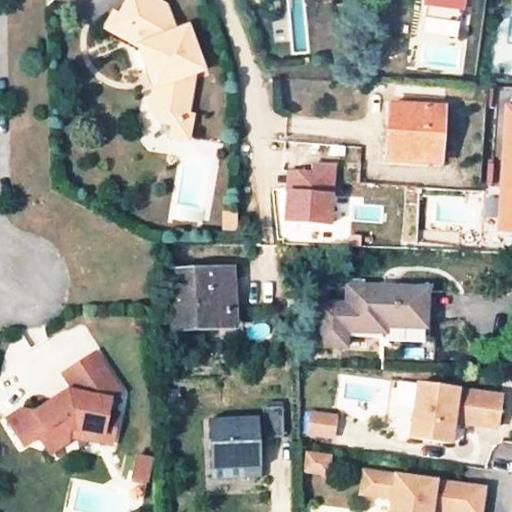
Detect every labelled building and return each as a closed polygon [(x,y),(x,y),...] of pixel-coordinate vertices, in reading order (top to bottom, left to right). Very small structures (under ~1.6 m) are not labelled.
[(129,0),(123,14),(127,16),(119,31),(141,43),(156,93),(154,115),(161,124),(175,126),(173,141),(193,143),(197,114),(192,113),(197,74),(205,71),(190,26),(176,30),(170,1),(169,0),(129,0)] [(268,9),(280,8),(278,0),(273,0),(267,1),(268,9)] [(424,0),(424,2),(430,3),(428,18),(462,23),(465,0),(424,0)] [(119,31),(127,16),(123,14),(114,9),(106,24),(119,31)] [(389,106),(386,161),(436,164),(440,109),(389,106)] [(511,108),(507,108),(499,231),(511,232),(511,108)] [(334,229),(335,168),(284,167),(283,229),(334,229)] [(174,276),(177,326),(230,324),(228,274),(174,276)] [(316,304),(314,347),(344,348),(345,332),(382,334),(382,338),(427,340),(428,329),(422,328),(424,290),(347,287),(346,305),(316,304)] [(124,387),(97,348),(66,369),(78,387),(59,393),(38,408),(24,406),(10,415),(28,441),(42,431),(54,449),(72,437),(75,423),(117,431),(121,407),(111,405),(113,395),(124,387)] [(407,438),(447,443),(451,412),(460,413),(459,423),(493,428),(498,396),(415,385),(407,438)] [(334,440),(338,415),(309,410),(304,435),(334,440)] [(263,422),(213,425),(215,475),(265,472),(263,435),(283,434),(282,412),(262,413),(263,422)] [(117,431),(75,423),(72,437),(114,445),(117,431)] [(302,473),(329,478),(333,456),(306,451),(302,473)] [(265,472),(215,475),(215,485),(265,482),(265,472)] [(394,477),(363,472),(360,494),(391,498),(394,477)] [(482,489),(394,477),(391,498),(389,511),(479,511),(480,505),(482,489)]
